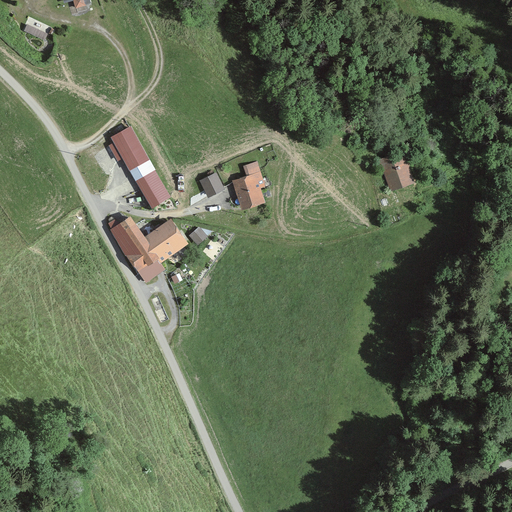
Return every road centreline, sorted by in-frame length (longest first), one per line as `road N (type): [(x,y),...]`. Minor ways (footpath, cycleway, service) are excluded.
road 1 (unclassified): [(0,70),(67,156),(140,294),(238,511)]
road 2 (track): [(42,13),(99,27),(127,62),(123,110),(67,156)]
road 3 (track): [(123,110),(161,67),(136,0)]
road 4 (track): [(0,407),(56,481),(66,511)]
